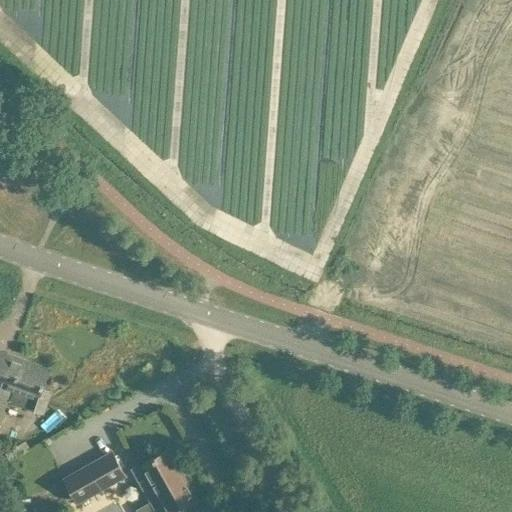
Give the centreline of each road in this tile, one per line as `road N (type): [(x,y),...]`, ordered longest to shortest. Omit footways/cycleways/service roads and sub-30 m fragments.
road 1 (secondary): [(511,411),(207,312)]
road 2 (unclassified): [(306,511),(218,361),(207,312)]
road 3 (secondary): [(207,312),(0,244)]
